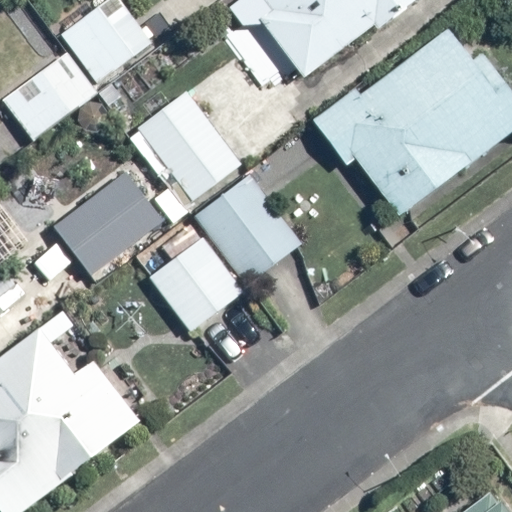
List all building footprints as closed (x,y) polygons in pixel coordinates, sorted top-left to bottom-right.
[(149,46),(117,0),(109,0),(60,37),(96,85),(149,46)] [(258,0),(270,16),(256,25),(302,82),(371,29),(376,34),(420,0),(258,0)] [(353,91),(309,128),(345,168),(352,163),(397,223),(511,135),(511,100),(476,56),(466,60),(446,32),(357,99),(353,91)] [(97,97),(65,56),(3,102),(32,144),(97,97)] [(237,168),(185,93),(137,129),(192,205),(237,168)] [(122,174),(49,225),(89,279),(162,223),(122,174)] [(299,246),(248,177),(192,218),(240,281),(248,274),(259,278),(299,246)] [(242,295),(200,241),(148,278),(190,335),(242,295)] [(36,333),(0,359),(0,511),(26,511),(135,425),(90,367),(74,378),(36,333)] [(499,511),(483,491),(456,511),(499,511)]
